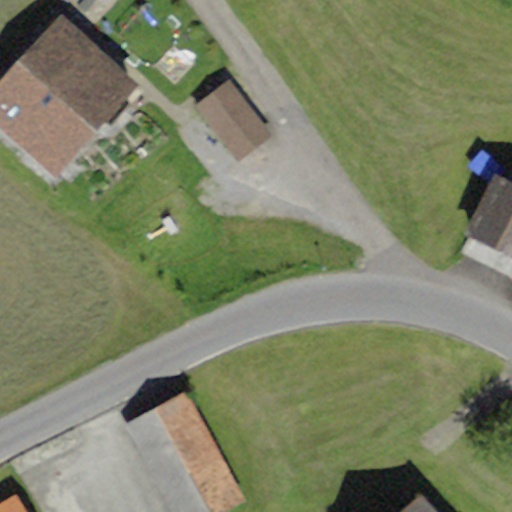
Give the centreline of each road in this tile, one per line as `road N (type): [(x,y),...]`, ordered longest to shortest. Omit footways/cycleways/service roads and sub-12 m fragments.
road 1 (residential): [(511,337),(423,300),(309,303),(238,325),(0,444)]
road 2 (track): [(423,300),(209,0)]
